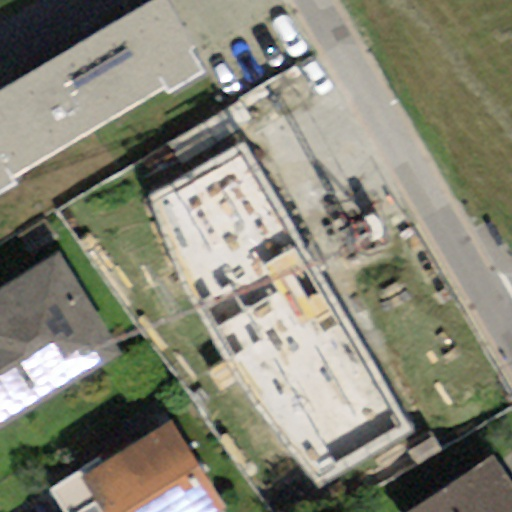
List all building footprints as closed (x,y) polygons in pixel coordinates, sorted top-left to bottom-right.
[(189,52),(194,49),(164,0),(151,0),(0,88),(0,191),(13,184),(10,179),(162,90),(166,96),(202,75),(189,52)] [(317,490),(411,434),(245,145),(151,200),(187,297),(240,386),(317,490)] [(0,428),(118,355),(56,256),(0,290),(0,428)] [(171,422),(80,480),(100,511),(218,511),(225,508),(171,422)] [(511,511),(511,490),(490,457),(408,511),(511,511)]
